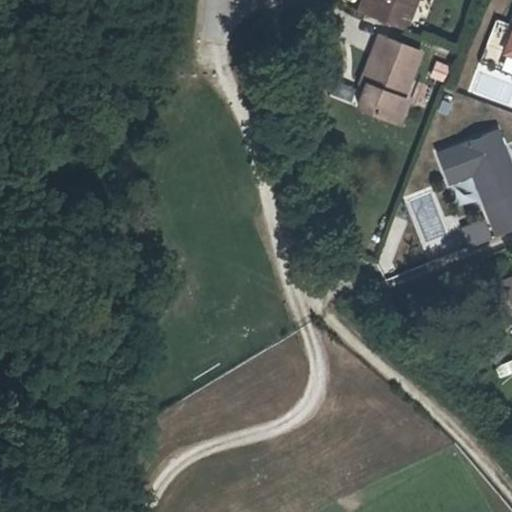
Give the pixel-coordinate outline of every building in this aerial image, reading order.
[(371,16),(377,0),(364,0),(360,11),(371,16)] [(421,0),(377,0),(371,16),(409,30),(421,0)] [(511,17),(495,11),(474,65),(511,79),(511,17)] [(365,85),(370,89),(361,109),(403,127),(411,107),(404,104),(423,58),(384,42),(365,85)] [(352,99),(354,83),(336,81),(335,97),(352,99)] [(511,225),(511,172),(496,131),(435,155),(446,184),(470,175),(492,233),(511,225)]
